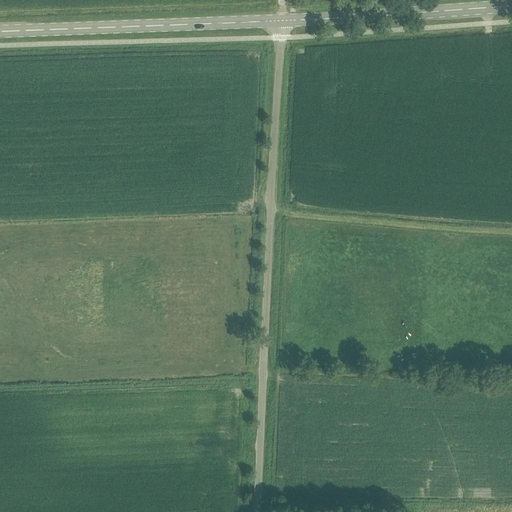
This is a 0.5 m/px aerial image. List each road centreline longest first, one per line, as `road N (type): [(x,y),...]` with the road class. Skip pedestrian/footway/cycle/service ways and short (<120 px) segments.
road 1 (unclassified): [(256,511),(281,21)]
road 2 (tertiary): [(0,31),(281,21)]
road 3 (tertiary): [(281,21),(511,5)]
